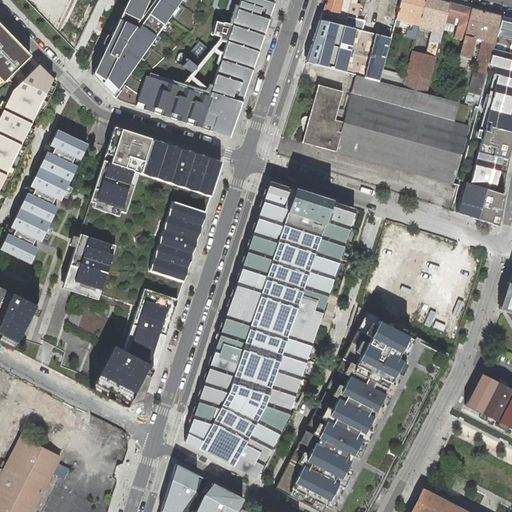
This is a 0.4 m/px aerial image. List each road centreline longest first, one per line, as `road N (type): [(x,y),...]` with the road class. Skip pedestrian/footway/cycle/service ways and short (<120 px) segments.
road 1 (residential): [(245,160),(98,111),(0,11)]
road 2 (residential): [(245,160),(154,436)]
road 3 (residential): [(387,511),(455,382),(501,245)]
road 4 (residential): [(245,160),(501,245)]
road 5 (residential): [(154,436),(0,355)]
road 6 (residential): [(297,0),(245,160)]
road 7 (residential): [(154,436),(168,451),(294,511)]
